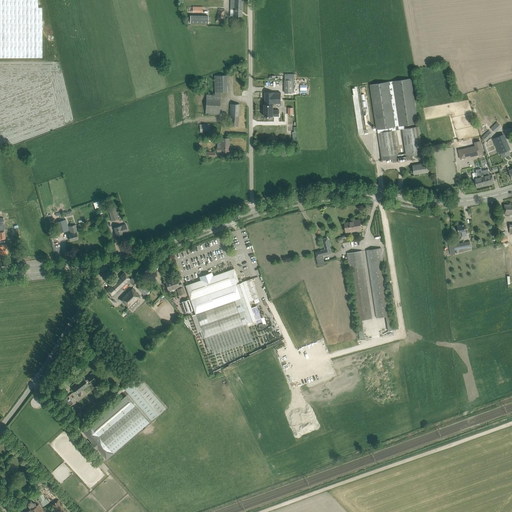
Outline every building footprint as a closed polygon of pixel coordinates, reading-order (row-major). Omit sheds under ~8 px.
[(0,0),(0,57),(42,58),(42,7),(38,7),(37,0),(0,0)] [(241,16),(241,0),(230,0),(230,10),(234,10),(233,16),(241,16)] [(215,22),(221,23),(224,10),(218,8),(215,22)] [(192,23),(210,23),(211,15),(192,15),(192,23)] [(205,114),(214,114),(219,114),(220,95),(220,92),(227,91),(226,75),(214,76),(215,92),(214,95),(206,95),(205,114)] [(418,123),(411,78),(370,85),(376,130),(377,130),(378,132),(382,160),(392,159),(393,163),(413,160),(412,156),(422,154),(418,126),(404,128),(404,126),(418,123)] [(293,93),(294,93),(294,86),(293,86),(293,80),(284,80),(284,93),(293,93)] [(274,92),(265,92),(265,104),(264,104),(264,116),(273,116),(279,116),(279,110),(273,110),(273,105),(274,105),(274,103),(281,103),(281,93),(274,93),(274,92)] [(228,122),(228,126),(233,127),(238,127),(238,117),(239,117),(239,104),(230,104),(230,122),(228,122)] [(261,137),(269,137),(268,122),(260,122),(261,137)] [(495,133),(501,127),(497,122),(491,128),(495,133)] [(200,133),(210,132),(209,124),(199,125),(200,133)] [(482,137),(486,141),(493,134),(488,130),(482,137)] [(493,139),(499,154),(510,149),(503,134),(493,139)] [(217,148),(217,152),(221,152),(229,152),(229,145),(229,138),(221,138),(221,143),(218,143),(217,143),(217,148)] [(474,142),(475,146),(477,155),(478,155),(484,154),(481,140),(475,142),(474,142)] [(477,155),(475,146),(463,148),(458,150),(460,160),(466,158),(466,157),(477,155)] [(426,163),(424,163),(420,163),(420,164),(413,166),(414,170),(413,170),(413,171),(414,171),(414,174),(419,173),(419,172),(427,171),(428,172),(426,163),(431,162),(429,153),(425,153),(426,163)] [(482,175),(481,171),(481,169),(476,170),(476,172),(477,178),(475,179),(477,187),(485,185),(483,175),(482,175)] [(488,169),(481,171),(482,175),(483,175),(485,185),(494,183),(491,174),(490,175),(488,169)] [(111,205),(120,201),(119,197),(121,196),(120,193),(108,197),(111,205)] [(112,221),(114,220),(113,217),(117,216),(114,205),(108,207),(112,221)] [(345,223),(345,227),(346,232),(356,231),(361,230),(360,219),(355,220),(355,221),(345,223)] [(55,222),(57,228),(58,233),(69,230),(66,220),(55,222)] [(114,227),(115,231),(116,235),(123,233),(128,232),(126,227),(127,227),(126,223),(114,227)] [(457,226),(458,231),(459,233),(460,236),(466,235),(464,224),(457,226)] [(78,239),(76,233),(78,232),(76,225),(69,227),(71,234),(69,234),(70,241),(78,239)] [(499,234),(502,242),(508,240),(505,232),(499,234)] [(325,249),(315,252),(318,266),(324,264),(322,255),(331,253),(327,238),(323,239),(325,249)] [(469,242),(454,245),(455,250),(456,250),(456,254),(459,253),(458,250),(470,247),(469,242)] [(367,250),(367,255),(377,318),(386,316),(388,331),(393,330),(392,326),(381,248),(367,250)] [(347,253),(348,258),(359,334),(364,334),(362,320),(372,319),(362,251),(347,253)] [(200,280),(185,285),(208,350),(212,362),(258,346),(251,326),(262,322),(263,324),(266,323),(264,317),(261,318),(257,306),(251,307),(242,282),(239,283),(234,268),(213,276),(212,274),(200,278),(200,280)] [(106,289),(111,294),(113,297),(123,288),(122,288),(129,281),(133,285),(135,284),(136,285),(135,283),(136,283),(132,278),(130,279),(124,273),(106,289)] [(165,281),(167,286),(168,291),(177,288),(178,289),(177,289),(178,295),(185,293),(182,284),(178,285),(176,278),(172,279),(172,280),(166,282),(165,281)] [(137,289),(144,296),(150,290),(143,283),(137,289)] [(139,297),(132,290),(122,301),(130,309),(130,310),(134,306),(138,302),(136,300),(139,297)] [(83,431),(92,442),(106,459),(165,408),(136,374),(122,386),(128,393),(89,426),(83,431)] [(87,378),(91,383),(96,380),(91,374),(87,378)] [(89,384),(83,378),(71,387),(76,394),(89,384)] [(62,400),(68,407),(73,403),(67,396),(62,400)] [(28,511),(29,511),(43,511),(38,504),(36,505),(35,502),(33,502),(32,503),(30,500),(28,502),(30,504),(29,505),(28,506),(30,509),(28,511)] [(51,504),(54,509),(56,511),(64,511),(66,511),(58,500),(51,504)]
